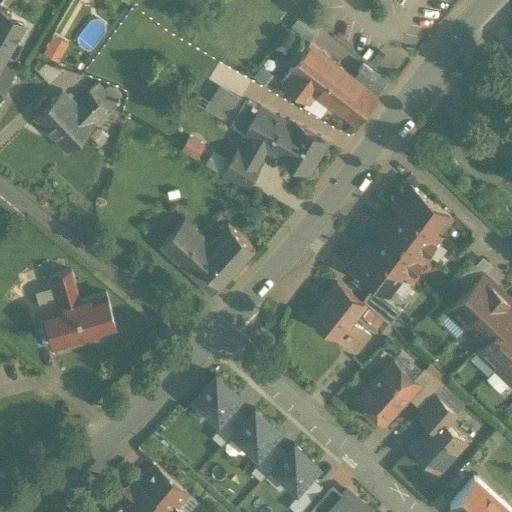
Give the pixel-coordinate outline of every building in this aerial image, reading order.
[(0,30),(9,16),(0,10),(0,30)] [(0,61),(1,62),(24,24),(9,16),(0,30),(0,61)] [(59,58),(68,40),(53,32),(43,51),(59,58)] [(330,50),(355,63),(360,53),(335,40),(330,50)] [(374,92),(308,42),(287,69),(288,69),(280,80),(305,99),(301,104),(318,114),(329,100),(353,119),(374,92)] [(1,62),(0,61),(0,90),(12,69),(1,62)] [(117,100),(96,80),(87,89),(105,108),(107,110),(117,100)] [(229,120),(243,94),(219,81),(205,107),(229,120)] [(74,102),(61,88),(35,114),(67,147),(93,121),(92,120),(105,108),(87,89),(74,102)] [(255,108),(243,101),(230,123),(243,130),(259,104),(258,104),(255,108)] [(292,124),(259,104),(243,130),(277,150),(292,124)] [(324,139),(294,121),(292,124),(277,150),(277,151),(307,169),(324,139)] [(104,138),(95,129),(91,134),(99,142),(104,138)] [(262,147),(248,139),(243,147),(257,155),(262,147)] [(243,147),(237,143),(221,171),(243,185),(260,157),(257,155),(243,147)] [(444,208),(408,182),(401,191),(400,190),(392,201),(401,207),(429,228),(444,208)] [(429,228),(401,207),(387,227),(422,253),(436,234),(429,228)] [(210,240),(183,216),(160,241),(187,266),(210,240)] [(187,266),(186,267),(211,290),(220,280),(220,281),(253,245),(227,222),(210,240),(187,266)] [(422,253),(387,227),(372,246),(400,267),(408,272),(422,253)] [(372,246),(363,240),(355,251),(356,252),(350,261),(385,287),(400,267),(372,246)] [(79,297),(69,267),(46,274),(55,304),(41,308),(52,342),(114,323),(104,289),(79,297)] [(511,310),(511,302),(481,272),(448,306),(483,339),(483,340),(510,312),(511,312),(511,310)] [(335,280),(308,313),(336,335),(336,334),(350,318),(362,302),(335,280)] [(399,307),(371,286),(362,297),(389,321),(399,307)] [(511,313),(511,312),(510,312),(483,340),(483,339),(477,345),(511,378),(511,313)] [(369,333),(350,318),(336,334),(355,350),(369,333)] [(391,358),(358,395),(383,418),(405,394),(416,382),(411,377),(391,358)] [(440,381),(422,365),(411,377),(416,382),(405,394),(418,405),(432,390),(440,381)] [(239,393),(215,371),(193,396),(217,417),(239,393)] [(454,410),(432,390),(418,405),(415,409),(428,421),(435,413),(444,421),(454,410)] [(278,428),(254,406),(244,417),(232,431),(257,452),(278,428)] [(232,431),(244,417),(235,408),(211,435),(221,443),(232,431)] [(428,421),(409,442),(437,467),(463,439),(444,421),(435,413),(428,421)] [(318,463),(293,441),(284,452),(272,465),(296,487),(318,463)] [(272,465),(284,452),(274,443),(250,470),(260,478),(272,465)] [(154,462),(145,473),(171,496),(172,495),(176,499),(184,489),(154,462)] [(137,482),(133,479),(103,511),(170,511),(171,511),(167,509),(176,499),(172,495),(171,496),(145,473),(137,482)] [(511,511),(511,509),(473,474),(449,500),(461,511),(511,511)] [(298,511),(321,485),(312,477),(288,503),(298,511)] [(331,486),(307,511),(323,511),(340,493),(331,486)] [(340,493),(323,511),(371,511),(372,511),(345,488),(340,493)]
